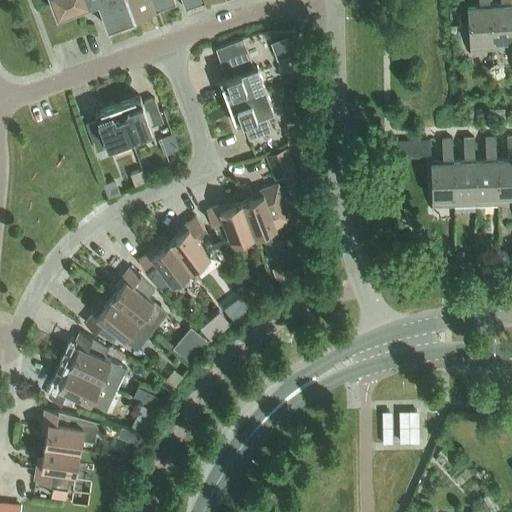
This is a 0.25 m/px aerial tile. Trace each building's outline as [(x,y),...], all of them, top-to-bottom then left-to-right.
[(97,0),(108,28),(175,3),(174,0),(50,0),(56,13),(90,0),(97,0)] [(181,0),(184,8),(206,0),(181,0)] [(488,2),(489,2),(489,0),(478,0),(479,3),(466,3),(469,49),(491,47),(488,2)] [(511,35),(511,22),(511,19),(510,0),(500,0),(501,1),(489,2),(488,2),(491,47),(511,45),(511,35)] [(227,101),(265,87),(256,65),(253,66),(246,49),(219,59),(225,76),(219,79),(227,101)] [(265,87),(227,101),(235,123),(242,121),(248,138),(272,130),(265,112),(273,110),(265,87)] [(117,103),(131,141),(153,132),(150,125),(162,121),(153,97),(142,101),(139,95),(117,103)] [(108,149),(131,141),(117,103),(95,111),(97,118),(85,122),(95,149),(107,145),(108,149)] [(494,119),(494,107),(493,105),(468,107),(469,120),(494,119)] [(511,134),(506,135),(507,156),(495,157),(494,157),(496,202),(511,201),(511,134)] [(494,157),(495,157),(494,135),(485,135),(485,157),(474,158),(473,158),(474,202),(496,202),(494,157)] [(451,158),(452,158),(451,136),(441,136),(442,159),(429,159),(431,204),(452,203),(451,158)] [(473,158),(474,158),(473,136),(463,136),(463,158),(452,158),(451,158),(452,203),(474,202),(473,158)] [(404,156),(404,139),(392,139),(392,156),(404,156)] [(296,168),(288,146),(266,154),(274,177),(296,168)] [(241,200),(253,234),(292,220),(277,182),(261,188),(262,192),(241,200)] [(253,234),(241,200),(219,209),(218,204),(205,209),(210,221),(219,239),(229,236),(231,242),(253,234)] [(187,226),(169,240),(190,269),(209,255),(200,242),(209,236),(203,225),(195,214),(185,222),(187,226)] [(190,269),(169,240),(160,247),(157,243),(137,257),(145,268),(159,283),(167,277),(172,283),(190,269)] [(138,319),(151,330),(166,311),(147,296),(153,288),(139,274),(129,266),(121,276),(125,278),(110,296),(138,319)] [(243,293),(225,306),(233,317),(251,303),(243,293)] [(137,348),(151,330),(138,319),(110,296),(96,314),(92,312),(84,322),(95,330),(112,341),(118,333),(137,348)] [(216,307),(197,322),(206,333),(225,318),(216,307)] [(100,380),(115,388),(126,367),(103,356),(108,347),(91,336),(79,330),(73,342),(78,344),(68,365),(100,380)] [(105,409),(115,388),(100,380),(68,365),(58,385),(53,383),(48,395),(60,401),(71,405),(76,395),(105,409)] [(162,398),(149,392),(137,387),(133,396),(145,401),(157,407),(162,398)] [(379,408),(380,438),(393,437),(393,439),(419,438),(417,406),(391,407),(379,408)] [(47,421),(44,444),(79,449),(80,438),(94,440),(97,420),(58,409),(44,407),(42,420),(47,421)] [(75,473),(79,449),(44,444),(40,466),(36,466),(34,478),(52,481),(50,494),(65,497),(69,472),(75,473)] [(20,511),(22,502),(0,499),(0,511),(20,511)]
